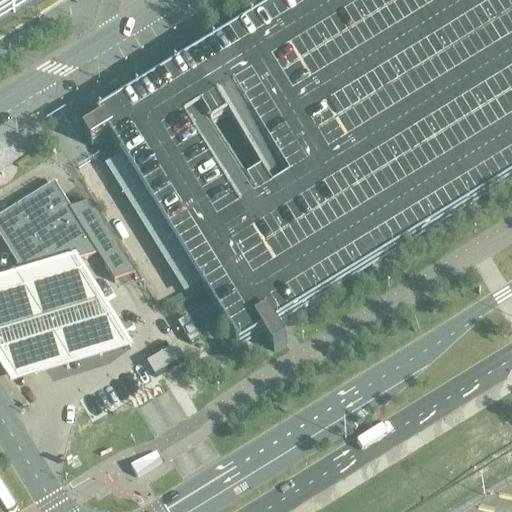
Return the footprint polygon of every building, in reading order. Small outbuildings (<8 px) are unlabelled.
[(0,0),(0,40),(65,0),(0,0)] [(109,137),(239,349),(263,335),(274,352),(286,345),(275,327),(511,181),(511,0),(288,0),(168,74),(137,93),(97,117),(102,124),(84,135),(92,148),(109,137)] [(0,237),(26,279),(77,263),(98,257),(116,283),(125,281),(136,277),(91,206),(80,209),(71,212),(55,186),(0,220),(0,237)] [(73,256),(0,279),(0,368),(11,387),(134,350),(77,263),(73,256)] [(189,319),(178,325),(191,346),(201,339),(189,319)] [(186,358),(178,345),(155,359),(162,372),(186,358)]
